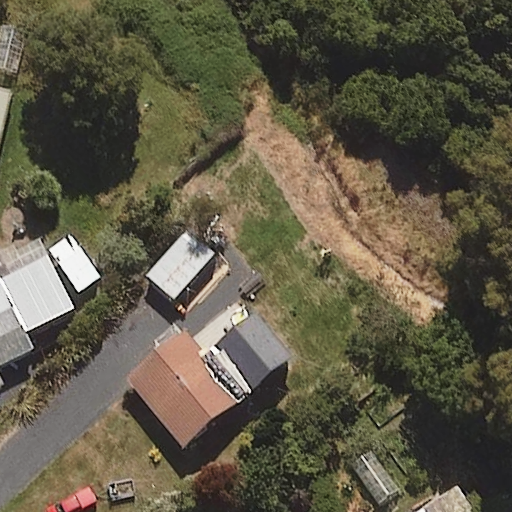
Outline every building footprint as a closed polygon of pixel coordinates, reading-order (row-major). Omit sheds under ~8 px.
[(0,143),(10,101),(0,98),(0,143)] [(27,343),(74,321),(33,233),(0,248),(0,395),(4,394),(0,385),(0,374),(34,359),(27,343)] [(173,308),(215,263),(188,238),(146,283),(173,308)] [(102,286),(69,241),(48,257),(81,302),(102,286)] [(127,387),(183,457),(237,414),(242,421),(260,406),(244,385),(237,377),(224,388),(186,340),(127,387)] [(469,511),(457,493),(427,511),(469,511)]
